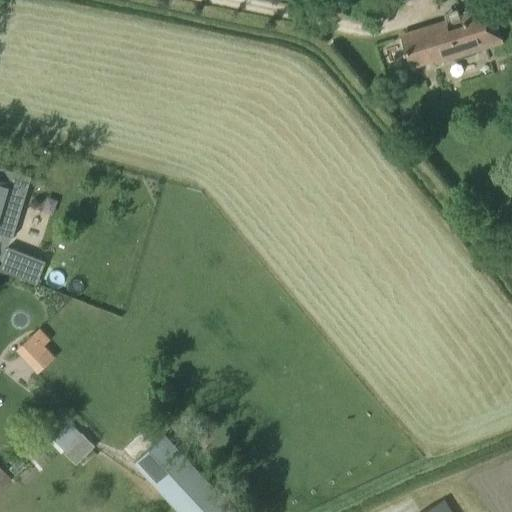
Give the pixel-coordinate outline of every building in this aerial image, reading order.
[(355,0),(350,8),(369,20),(380,0),(355,0)] [(434,64),(500,43),(489,7),(460,16),(458,9),(444,13),(446,21),(402,35),(408,54),(413,65),(432,59),(434,64)] [(0,233),(13,237),(31,177),(0,167),(0,233)] [(8,246),(0,267),(0,268),(37,283),(46,261),(8,246)] [(153,349),(99,290),(66,320),(120,379),(153,349)] [(14,347),(35,373),(56,357),(46,343),(51,339),(41,326),(14,347)] [(69,419),(51,437),(76,463),(95,445),(69,419)] [(132,462),(178,511),(225,511),(232,506),(164,432),(132,462)] [(0,489),(10,480),(0,468),(0,489)] [(452,511),(443,497),(420,511),(452,511)]
